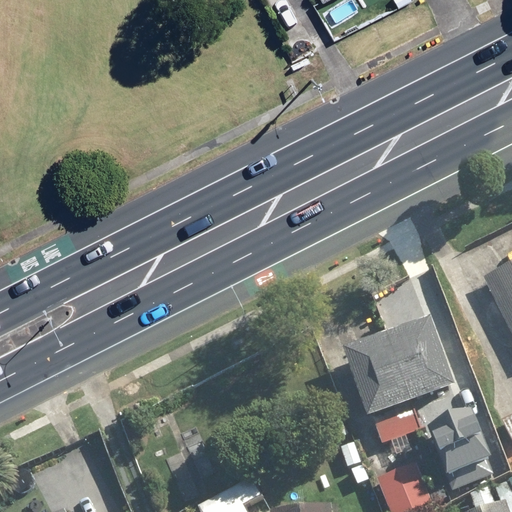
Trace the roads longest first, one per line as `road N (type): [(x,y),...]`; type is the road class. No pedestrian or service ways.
road 1 (primary): [(511,125),(0,389)]
road 2 (primary): [(0,306),(511,45)]
